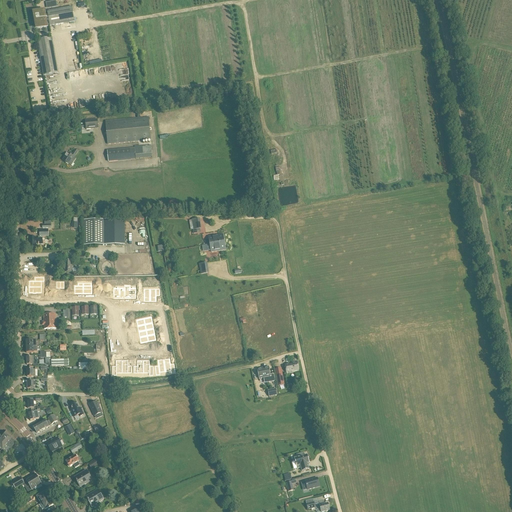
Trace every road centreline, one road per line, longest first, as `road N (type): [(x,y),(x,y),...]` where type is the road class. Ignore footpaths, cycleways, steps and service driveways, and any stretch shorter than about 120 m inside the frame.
road 1 (track): [(299,352),(86,394)]
road 2 (residential): [(17,302),(14,193),(0,104)]
road 3 (residential): [(112,306),(160,308),(169,349),(113,352),(110,311)]
road 4 (unclassified): [(339,511),(299,352)]
road 5 (primary): [(75,511),(28,437),(0,409)]
